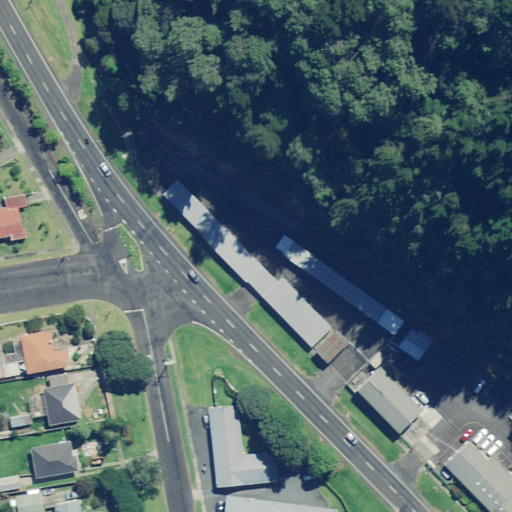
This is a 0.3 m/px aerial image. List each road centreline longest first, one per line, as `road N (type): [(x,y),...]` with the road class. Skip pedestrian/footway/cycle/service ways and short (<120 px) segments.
road 1 (primary): [(415,511),(188,279)]
road 2 (residential): [(121,278),(142,309),(181,511)]
road 3 (residential): [(0,82),(92,245),(121,278)]
road 4 (primary): [(188,279),(82,148)]
road 5 (primary): [(82,148),(0,3)]
road 6 (residential): [(121,278),(82,148)]
road 7 (residential): [(0,292),(121,278)]
